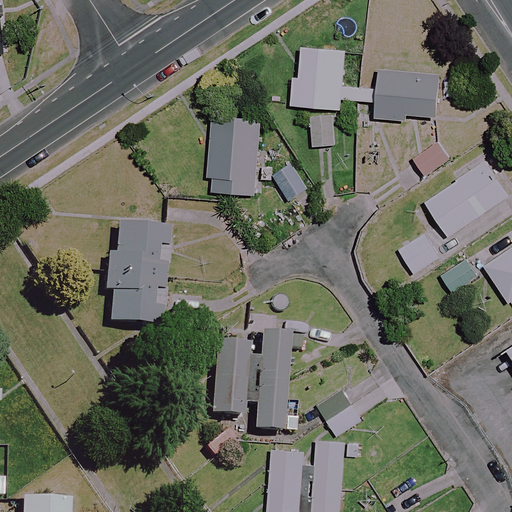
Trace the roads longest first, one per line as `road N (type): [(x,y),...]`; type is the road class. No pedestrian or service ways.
road 1 (residential): [(499,511),(313,246)]
road 2 (tertiary): [(0,156),(134,67)]
road 3 (tertiary): [(134,67),(235,0)]
